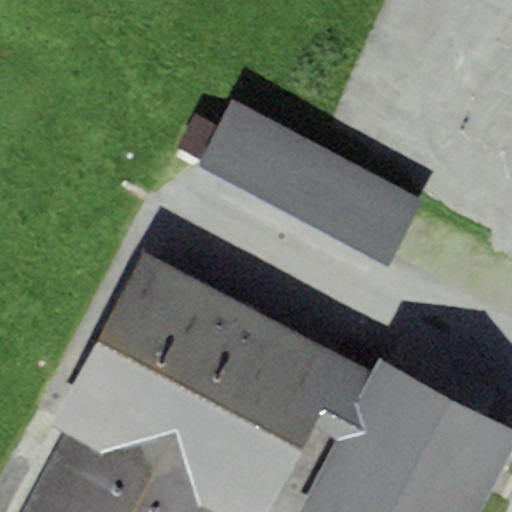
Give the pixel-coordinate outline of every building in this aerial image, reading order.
[(424,201),(229,102),(196,167),(391,265),(424,201)] [(347,360),(142,253),(51,428),(61,433),(212,511),(267,511),(313,426),(347,360)] [(375,374),(347,360),(313,426),(339,439),(375,374)] [(479,511),(511,453),(511,433),(381,362),(375,374),(339,439),(298,511),(479,511)] [(212,511),(61,433),(20,511),(212,511)]
